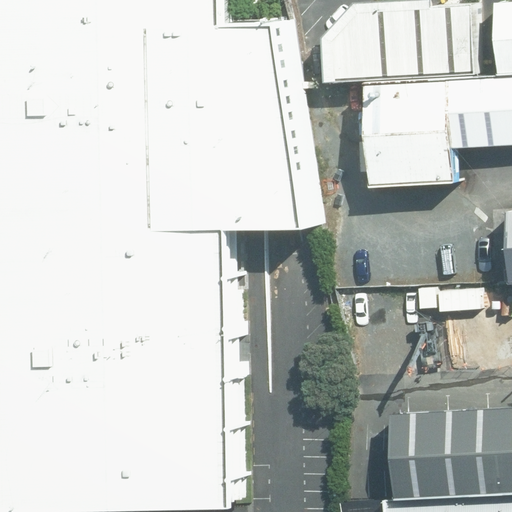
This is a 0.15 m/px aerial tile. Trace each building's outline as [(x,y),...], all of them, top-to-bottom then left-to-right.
[(12,0),(28,509),(254,502),(251,226),(330,223),(299,22),(245,22),(244,0),(12,0)] [(492,0),(434,0),(342,4),(346,86),(496,79),(492,0)] [(511,92),(382,98),(386,196),(464,192),(462,155),(511,152),(511,92)] [(511,411),(395,417),(400,508),(511,503),(511,411)] [(511,511),(511,503),(400,508),(399,511),(511,511)]
